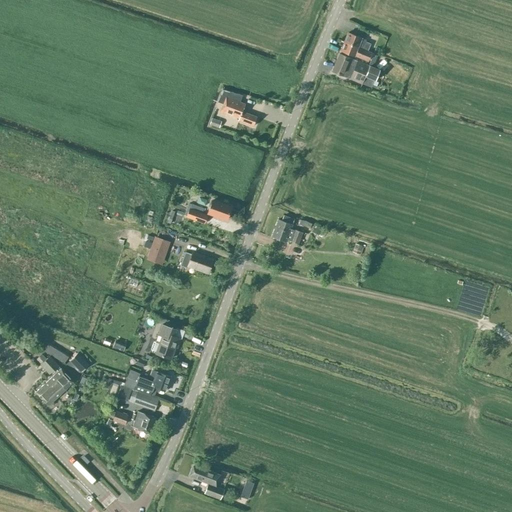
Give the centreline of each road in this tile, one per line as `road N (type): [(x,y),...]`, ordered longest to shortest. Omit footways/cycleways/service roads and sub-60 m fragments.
road 1 (tertiary): [(135,511),(178,434),(340,0)]
road 2 (primary): [(118,511),(0,390)]
road 3 (unclassified): [(0,414),(91,511)]
